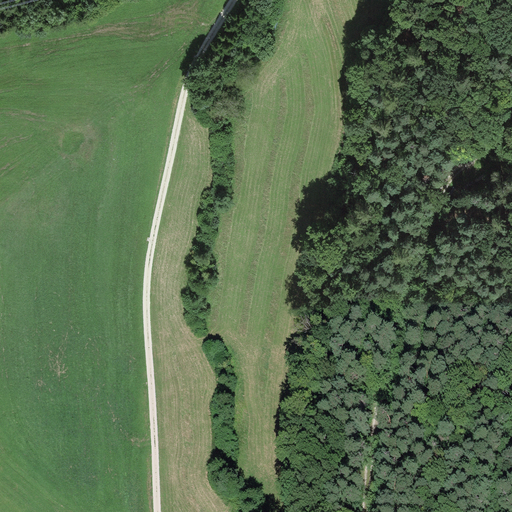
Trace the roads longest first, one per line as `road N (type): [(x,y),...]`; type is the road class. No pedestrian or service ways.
road 1 (track): [(154,511),(145,261),(180,94),(232,0)]
road 2 (track): [(511,113),(492,145),(466,156),(433,206),(378,398),(363,511)]
road 3 (track): [(400,511),(447,424),(511,379)]
